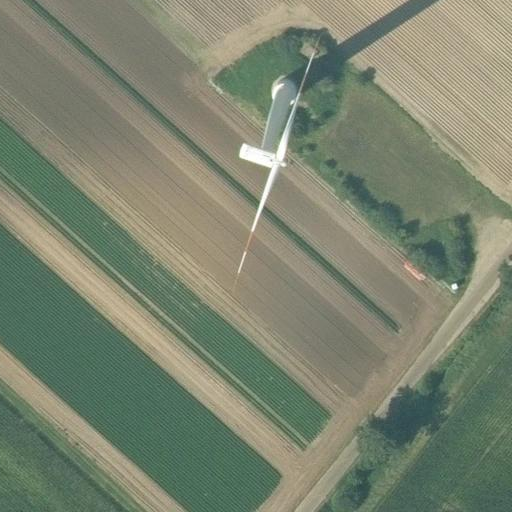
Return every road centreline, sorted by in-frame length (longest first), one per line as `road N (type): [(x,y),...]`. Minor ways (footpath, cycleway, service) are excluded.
road 1 (unclassified): [(511,249),(303,511)]
road 2 (track): [(0,392),(130,511)]
